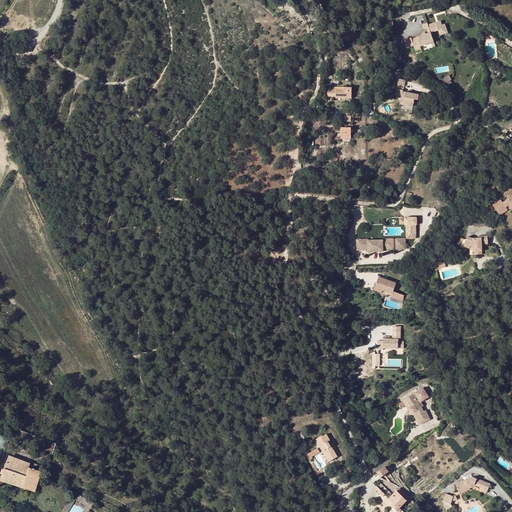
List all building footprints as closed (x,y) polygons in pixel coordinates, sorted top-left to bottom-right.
[(422,35),(412,39),(412,37),(405,39),(407,47),(414,45),(414,46),(420,45),(420,46),(434,41),(431,33),(439,30),(441,35),(448,33),(445,24),(442,25),(441,21),(429,25),(428,23),(423,24),(424,28),(426,29),(427,28),(429,33),(426,34),(425,33),(424,33),(423,33),(422,34),(422,35)] [(489,36),(498,43),(498,40),(488,33),(489,36)] [(405,80),(398,79),(396,89),(403,90),(405,80)] [(328,87),(328,96),(336,97),(336,89),(344,89),(344,87),(328,87)] [(353,88),(344,87),(344,89),(336,89),(336,97),(336,98),(344,98),(344,97),(352,97),(353,88)] [(402,93),(402,95),(402,97),(404,97),(404,98),(413,102),(413,99),(418,100),(418,95),(405,92),(405,94),(402,93)] [(342,127),(341,137),(351,138),(351,128),(342,127)] [(503,203),(506,212),(508,211),(506,208),(509,206),(509,210),(511,209),(511,195),(508,196),(509,200),(503,203)] [(500,216),(506,212),(503,203),(501,201),(493,206),(500,216)] [(407,226),(410,226),(410,239),(416,239),(416,226),(417,226),(417,219),(406,219),(406,220),(406,225),(406,226),(407,226)] [(474,248),(474,250),(474,255),(482,255),(482,245),(488,244),(488,237),(478,237),(478,239),(473,239),(467,238),(465,245),(474,248)] [(370,252),(374,252),(384,252),(384,250),(394,250),(394,240),(384,240),(384,241),(369,241),(370,244),(360,244),(360,251),(370,251),(370,252)] [(406,250),(406,240),(397,240),(397,250),(406,250)] [(393,295),(393,297),(402,295),(394,293),(397,284),(379,278),(376,289),(383,292),(393,295)] [(392,340),(384,339),(384,341),(379,341),(379,349),(384,349),(384,348),(404,348),(405,342),(398,342),(399,329),(392,329),(392,340)] [(377,359),(370,359),(361,359),(360,360),(359,364),(361,364),(361,368),(364,367),(364,369),(369,368),(369,367),(377,367),(377,359)] [(407,405),(405,406),(408,410),(409,409),(415,421),(425,417),(421,408),(419,409),(417,404),(414,400),(423,395),(417,386),(401,396),(407,405)] [(401,403),(406,411),(408,410),(405,406),(407,405),(401,396),(393,401),(395,405),(396,405),(397,406),(401,403)] [(330,441),(326,434),(323,436),(322,436),(316,439),(323,452),(326,450),(331,460),(337,457),(332,446),(331,447),(328,442),(329,441),(330,441)] [(55,444),(41,438),(36,450),(52,456),(55,444)] [(323,452),(328,462),(331,460),(326,450),(323,452)] [(9,456),(8,458),(29,465),(30,463),(9,456)] [(26,477),(24,483),(22,488),(31,491),(38,471),(41,472),(42,467),(30,462),(30,463),(29,465),(8,458),(4,469),(8,470),(26,477)] [(390,464),(388,465),(377,473),(381,478),(393,469),(390,464)] [(8,470),(4,469),(0,480),(22,488),(24,483),(6,477),(8,470)] [(6,477),(24,483),(26,477),(8,470),(6,477)] [(40,477),(41,472),(38,471),(31,491),(35,492),(40,477)] [(469,488),(474,486),(476,486),(482,489),(482,490),(487,491),(489,484),(474,478),(467,481),(466,480),(455,485),(458,492),(469,488)] [(387,488),(379,482),(376,486),(383,493),(387,488)] [(397,491),(407,501),(410,498),(400,488),(397,491)] [(393,504),(395,506),(393,507),(397,511),(407,501),(397,491),(389,499),(393,504)] [(88,511),(94,503),(73,493),(61,511),(88,511)] [(444,502),(447,511),(453,507),(452,505),(453,502),(458,500),(456,497),(454,497),(447,494),(444,502)] [(422,507),(427,511),(430,511),(434,508),(427,502),(422,507)]
